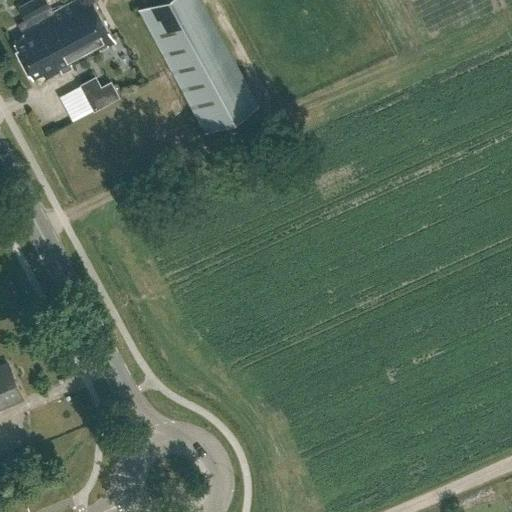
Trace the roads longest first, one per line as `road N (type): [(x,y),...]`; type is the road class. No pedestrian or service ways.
road 1 (tertiary): [(150,438),(0,154)]
road 2 (tertiary): [(212,511),(222,476),(216,458),(187,435),(150,438)]
